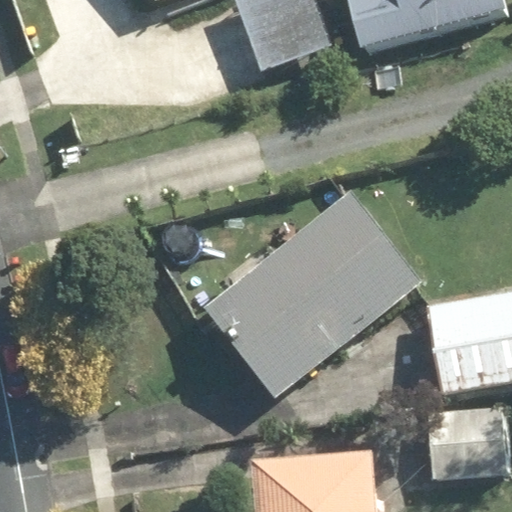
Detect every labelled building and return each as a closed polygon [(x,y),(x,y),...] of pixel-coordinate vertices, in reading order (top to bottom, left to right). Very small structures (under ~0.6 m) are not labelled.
[(334,54),(315,0),(245,0),(237,3),(262,78),(334,54)] [(511,12),(508,0),(349,0),(364,52),(511,12)] [(285,407),(430,292),(357,200),(213,315),(285,407)] [(428,316),(442,404),(511,392),(511,299),(485,304),(481,278),(448,284),(453,312),(428,316)] [(508,477),(507,415),(430,415),(430,478),(508,477)] [(384,511),(382,461),(261,466),(263,511),(384,511)]
